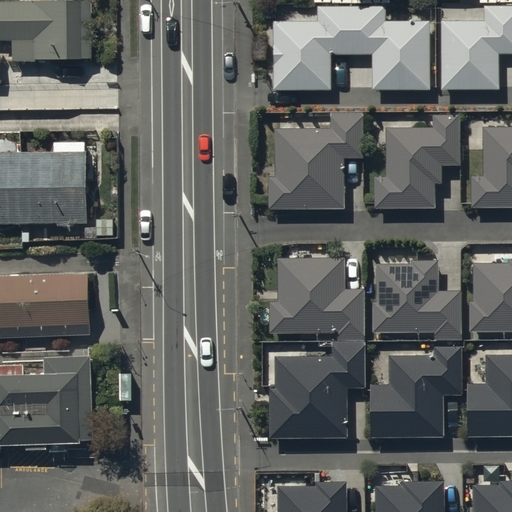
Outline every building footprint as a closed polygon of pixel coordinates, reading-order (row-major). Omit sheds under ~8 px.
[(93,0),(0,0),(0,30),(13,31),(13,54),(94,54),(93,0)] [(372,82),(428,82),(427,15),(385,16),(384,0),(362,0),(316,0),(316,14),(271,14),(272,84),(331,84),(331,48),(372,48),(372,82)] [(440,83),(498,82),(498,48),(511,47),(511,0),(482,0),(483,13),(440,13),(440,83)] [(330,121),(274,122),(274,169),(268,170),(268,202),(344,202),(343,151),(362,151),(362,107),(330,108),(330,121)] [(432,120),(386,120),(386,169),(372,169),(373,200),(434,200),(434,176),(441,176),(441,157),(458,157),(458,108),(432,108),(432,120)] [(511,121),(483,122),(484,170),(470,170),(470,201),(511,201),(511,121)] [(85,144),(0,145),(0,215),(86,215),(85,144)] [(344,251),(276,251),(276,294),(268,294),(268,326),(336,326),(336,334),(363,334),(363,282),(344,282),(344,251)] [(507,256),(473,257),(473,295),(469,295),(469,325),(511,324),(511,252),(507,253),(507,256)] [(410,256),(376,257),(376,295),(372,295),(372,324),(434,324),(435,334),(460,333),(459,284),(437,284),(437,253),(410,253),(410,256)] [(88,272),(0,275),(0,337),(90,335),(88,272)] [(364,337),(331,337),(331,349),(274,349),(274,382),(268,382),(268,431),(347,431),(347,380),(364,380),(364,337)] [(461,340),(433,340),(433,348),(389,348),(389,379),(370,379),(371,430),(443,429),(442,388),(461,388),(461,340)] [(511,347),(486,348),(486,378),(467,378),(467,429),(511,429),(511,347)] [(25,367),(0,367),(0,455),(1,456),(0,446),(94,444),(92,359),(44,360),(45,374),(25,374),(25,367)] [(132,374),(122,374),(122,399),(132,399),(132,374)] [(511,511),(511,474),(499,475),(499,478),(472,479),(472,511),(511,511)] [(346,511),(345,476),(315,476),(316,480),(277,481),(278,508),(269,508),(269,511),(364,511),(346,511)] [(443,511),(443,476),(402,476),(402,479),(375,480),(375,511),(461,511),(462,511),(443,511)]
